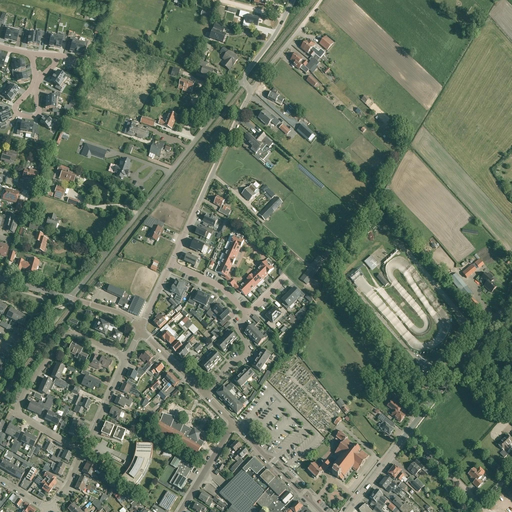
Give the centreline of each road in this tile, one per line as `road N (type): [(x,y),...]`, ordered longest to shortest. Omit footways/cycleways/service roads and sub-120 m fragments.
road 1 (unclassified): [(69,298),(243,81)]
road 2 (residential): [(347,511),(511,297)]
road 3 (residential): [(82,452),(18,415),(17,407),(70,333),(126,357)]
road 4 (residential): [(170,263),(229,138)]
